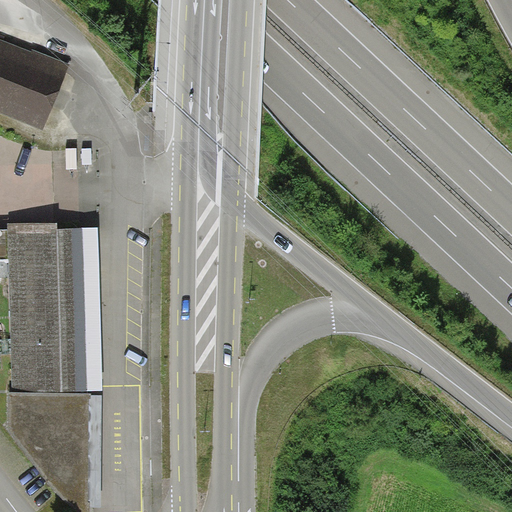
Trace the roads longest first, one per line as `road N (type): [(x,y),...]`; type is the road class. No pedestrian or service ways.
road 1 (motorway): [(203,0),(511,289)]
road 2 (secondary): [(205,177),(207,511)]
road 3 (motorway): [(511,208),(287,0)]
road 4 (motorway): [(218,511),(238,407),(262,355),(318,316),(387,320)]
road 5 (residential): [(205,177),(113,179),(73,39),(31,0)]
road 6 (motorway): [(205,177),(387,320)]
road 7 (secondary): [(216,0),(205,177)]
road 8 (motorway): [(387,320),(511,416)]
